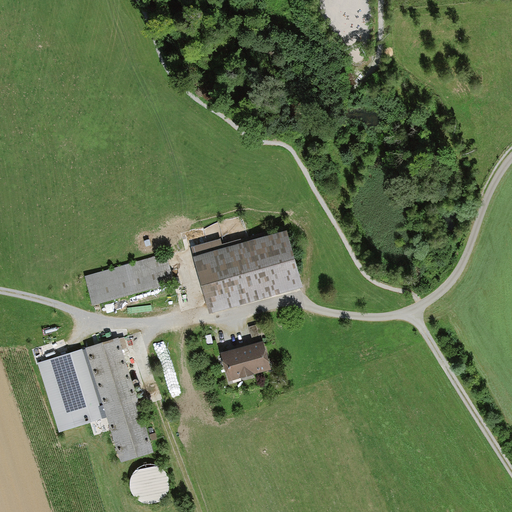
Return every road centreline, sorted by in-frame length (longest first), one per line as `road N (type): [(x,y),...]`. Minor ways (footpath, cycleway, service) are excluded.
road 1 (track): [(127,320),(213,317),(277,301),(377,315),(412,311)]
road 2 (track): [(127,320),(200,511)]
road 3 (track): [(412,311),(461,264),(489,188),(511,154)]
road 4 (track): [(511,471),(412,311)]
road 5 (track): [(0,289),(127,320)]
